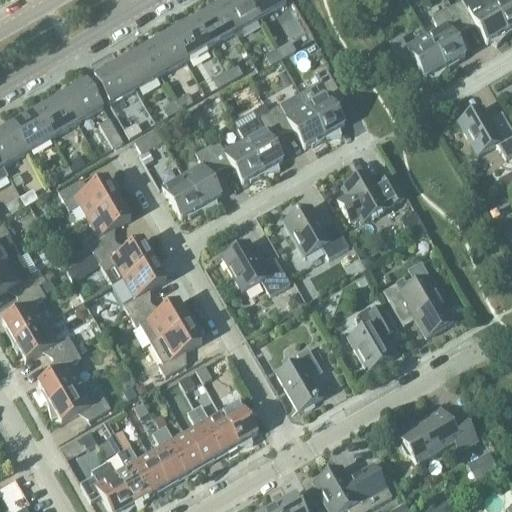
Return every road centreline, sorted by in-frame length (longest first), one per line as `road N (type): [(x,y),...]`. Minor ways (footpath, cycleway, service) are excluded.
road 1 (residential): [(295,457),(511,336)]
road 2 (residential): [(295,457),(180,249)]
road 3 (residential): [(180,249),(355,147)]
road 4 (tertiary): [(0,88),(123,16)]
road 5 (residential): [(64,511),(0,401)]
